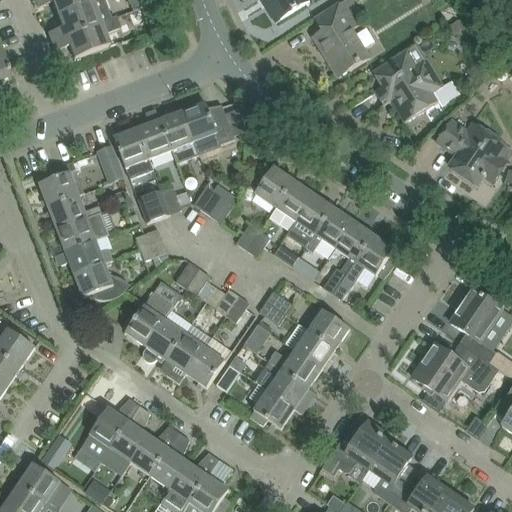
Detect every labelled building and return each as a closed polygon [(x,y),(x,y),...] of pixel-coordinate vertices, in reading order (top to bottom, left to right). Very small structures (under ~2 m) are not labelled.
[(92,3),(90,0),(35,0),(38,9),(53,4),(57,17),(92,3)] [(103,0),(99,0),(92,3),(57,17),(62,29),(48,34),(52,44),(100,25),(111,21),(103,0)] [(267,0),(270,5),(266,8),(276,24),(310,3),(308,0),(267,0)] [(339,80),(356,69),(370,61),(351,31),(358,27),(344,3),(315,21),(323,34),(314,40),(339,80)] [(111,21),(100,25),(52,44),(55,53),(69,48),(74,61),(109,47),(105,37),(120,31),(116,20),(111,21)] [(461,21),(448,29),(454,38),(467,30),(461,21)] [(391,64),(374,75),(382,89),(375,93),(384,107),(384,108),(394,102),(397,107),(395,108),(405,125),(417,118),(422,115),(438,105),(442,111),(458,94),(452,84),(443,89),(441,85),(426,62),(417,47),(408,54),(391,64)] [(0,54),(0,103),(3,102),(0,93),(0,87),(11,83),(0,54)] [(207,106),(184,114),(195,145),(200,156),(221,147),(236,142),(234,139),(226,116),(223,108),(222,108),(223,112),(211,116),(208,110),(207,106)] [(152,127),(139,132),(151,162),(173,153),(161,123),(157,112),(153,114),(153,116),(148,118),(152,127)] [(161,123),(173,153),(178,167),(201,158),(195,145),(184,114),(161,123)] [(452,125),(450,128),(439,145),(458,158),(450,170),(477,188),(483,179),(485,181),(487,180),(494,185),(507,165),(500,160),(507,150),(474,128),(468,136),(452,125)] [(151,162),(139,132),(115,141),(131,182),(132,182),(131,181),(153,173),(153,174),(154,173),(150,162),(151,162)] [(124,180),(116,159),(112,150),(99,155),(111,185),(124,180)] [(56,182),(41,188),(50,211),(79,199),(75,188),(81,186),(76,175),(77,175),(74,167),(54,174),(56,182)] [(274,170),(256,197),(277,212),(295,184),(274,170)] [(315,198),(295,184),(277,212),(296,225),(315,198)] [(226,199),(215,192),(214,194),(211,186),(210,185),(194,208),(212,220),(226,199)] [(254,199),(255,193),(255,189),(252,186),(247,186),(244,190),(242,195),(243,200),(246,203),(251,202),(254,199)] [(175,191),(174,191),(163,195),(172,217),(183,213),(175,191)] [(172,217),(163,195),(163,196),(163,195),(139,204),(148,226),(172,217)] [(290,234),(288,238),(309,252),(336,212),(315,198),(296,225),(290,234)] [(85,215),(79,199),(50,211),(58,234),(104,215),(102,209),(85,215)] [(212,220),(222,227),(236,206),(226,199),(212,220)] [(337,252),(355,225),(336,212),(309,252),(308,253),(314,257),(316,253),(330,262),(337,252)] [(56,260),(57,261),(97,244),(111,239),(104,222),(107,222),(104,215),(58,234),(67,256),(56,260)] [(250,225),(237,245),(249,253),(262,233),(250,225)] [(346,279),(341,287),(334,298),(335,298),(375,239),(355,225),(337,252),(349,261),(340,275),(346,279)] [(159,232),(146,237),(137,241),(141,253),(164,244),(159,232)] [(262,233),(249,253),(258,259),(271,239),(262,233)] [(352,291),(365,271),(377,279),(395,252),(375,239),(335,298),(342,304),(351,291),(352,291)] [(70,265),(76,279),(106,267),(114,264),(109,252),(101,255),(97,244),(57,261),(58,264),(60,263),(62,268),(70,265)] [(168,255),(164,244),(141,253),(146,264),(168,255)] [(290,253),(283,263),(293,270),(300,259),(290,253)] [(300,259),(293,270),(300,275),(307,265),(300,259)] [(190,264),(177,284),(187,291),(201,271),(190,264)] [(106,267),(76,279),(84,301),(95,297),(96,300),(95,301),(95,302),(100,304),(106,304),(112,304),(118,302),(123,299),(127,295),(126,294),(114,279),(114,278),(111,279),(106,267)] [(211,278),(201,271),(187,291),(197,298),(211,278)] [(451,325),(464,334),(457,344),(490,366),(497,355),(481,344),(503,312),(500,310),(507,301),(489,288),(482,298),(474,292),(451,325)] [(230,291),(221,304),(216,311),(228,318),(241,299),(230,291)] [(275,293),(267,304),(286,318),(294,307),(275,293)] [(154,295),(138,319),(126,335),(148,350),(166,322),(175,309),(154,295)] [(250,305),(241,299),(228,318),(237,325),(250,305)] [(279,328),(286,318),(267,304),(260,314),(279,328)] [(324,313),(310,334),(336,352),(350,331),(324,313)] [(186,336),(166,322),(148,350),(145,354),(144,358),(146,363),(149,365),(154,365),(158,363),(161,359),(168,364),(186,336)] [(258,327),(245,347),(258,356),(272,336),(258,327)] [(0,356),(22,371),(36,350),(9,332),(2,343),(0,341),(0,356)] [(310,334),(296,353),(323,372),(324,370),(327,373),(334,364),(330,361),(336,352),(310,334)] [(186,336),(168,364),(163,370),(170,375),(168,378),(181,387),(187,377),(206,350),(186,336)] [(213,340),(206,350),(187,377),(208,391),(219,374),(226,364),(233,353),(213,340)] [(490,366),(457,344),(448,356),(436,347),(414,380),(430,392),(446,403),(461,382),(479,395),(485,394),(500,373),(490,366)] [(323,372),(296,353),(290,363),(277,354),(274,359),(273,359),(269,364),(309,392),(323,372)] [(0,384),(9,390),(22,371),(0,356),(0,384)] [(269,393),(302,416),(316,396),(309,392),(269,364),(265,370),(269,373),(260,386),(269,393)] [(230,368),(228,371),(217,388),(228,395),(241,376),(230,368)] [(0,402),(0,403),(9,390),(0,384),(0,402)] [(439,414),(446,403),(430,392),(423,402),(426,405),(439,414)] [(511,392),(501,408),(502,409),(505,405),(511,409),(511,413),(511,415),(502,429),(511,435),(511,392)] [(251,420),(264,429),(268,423),(281,432),(295,412),(302,416),(269,393),(251,420)] [(111,452),(141,409),(130,401),(116,416),(109,411),(82,451),(102,465),(111,452)] [(132,465),(150,439),(143,434),(151,416),(141,409),(111,452),(102,465),(122,478),(132,465)] [(350,477),(358,465),(370,473),(389,444),(381,438),(384,434),(369,424),(347,456),(337,449),(323,471),(335,479),(339,472),(347,477),(349,475),(350,477)] [(132,465),(151,479),(181,436),(170,429),(156,443),(150,439),(132,465)] [(191,443),(181,436),(151,479),(171,492),(189,466),(182,461),(191,443)] [(396,484),(413,460),(389,444),(370,473),(383,482),(374,496),(393,509),(408,488),(407,488),(406,490),(396,484)] [(53,471),(61,459),(51,452),(43,464),(53,471)] [(187,511),(191,506),(221,463),(209,456),(196,470),(189,466),(171,492),(162,505),(171,511),(187,511)] [(221,463),(191,506),(187,511),(226,511),(232,504),(225,500),(230,493),(222,488),(233,472),(221,463)] [(20,487),(47,505),(56,492),(69,502),(74,495),(60,485),(61,484),(34,466),(20,487)] [(418,495),(408,488),(393,509),(397,511),(411,511),(412,511),(413,511),(439,511),(451,495),(428,479),(418,495)] [(110,496),(98,484),(89,493),(100,505),(110,496)] [(20,487),(7,507),(14,511),(42,511),(47,505),(20,487)] [(473,511),(475,511),(451,495),(439,511),(473,511)]
